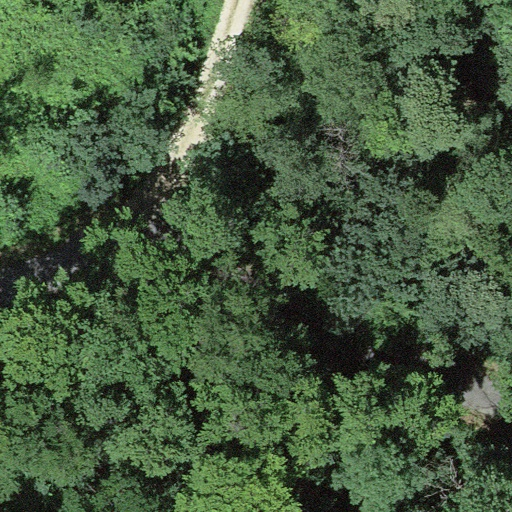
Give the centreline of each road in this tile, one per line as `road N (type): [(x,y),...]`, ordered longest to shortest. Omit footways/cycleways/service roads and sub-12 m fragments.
road 1 (unclassified): [(0,277),(53,257),(142,251),(511,401)]
road 2 (track): [(232,0),(142,251)]
